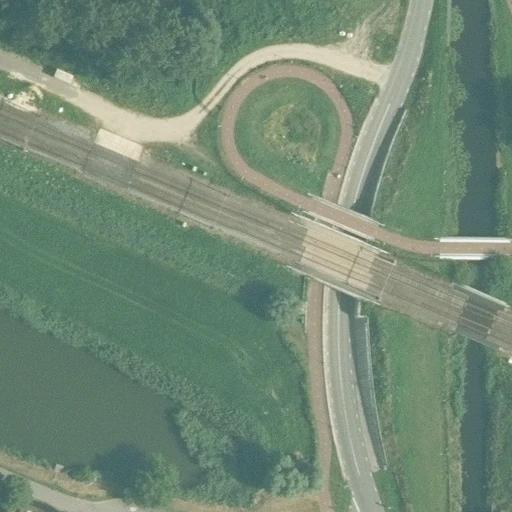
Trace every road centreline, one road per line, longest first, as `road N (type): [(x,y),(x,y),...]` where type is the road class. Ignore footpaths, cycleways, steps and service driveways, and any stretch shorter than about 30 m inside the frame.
road 1 (tertiary): [(371,511),(340,391),(340,264),(357,187),(421,0)]
road 2 (track): [(398,81),(309,54),(273,53),(234,74),(186,122),(142,130),(0,61)]
